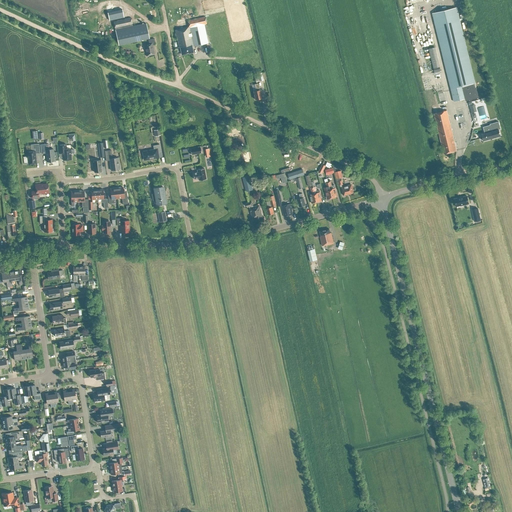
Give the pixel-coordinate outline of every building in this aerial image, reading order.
[(192,0),(196,15),(204,14),(200,0),(192,0)] [(109,21),(116,20),(113,5),(105,6),(109,21)] [(476,88),(475,84),(475,83),(457,7),(432,13),(454,101),(466,98),(466,99),(467,99),(468,99),(469,100),(479,98),(476,88)] [(193,52),(191,46),(208,43),(203,24),(206,23),(205,17),(187,21),(188,25),(187,25),(187,26),(179,28),(179,29),(175,30),(179,48),(180,47),(182,54),(193,52)] [(133,26),(131,18),(113,21),(115,28),(118,45),(149,38),(146,23),(133,26)] [(147,56),(154,54),(152,45),(155,44),(154,38),(148,40),(149,44),(144,45),(147,56)] [(433,68),(440,66),(435,47),(429,48),(433,68)] [(256,82),(263,80),(261,72),(254,75),(256,82)] [(259,90),(258,84),(258,83),(254,84),(256,90),(253,91),(255,99),(261,98),(259,90)] [(444,154),(452,152),(456,150),(446,110),(434,113),(444,154)] [(499,121),(490,124),(490,125),(490,126),(494,138),(500,136),(498,129),(501,128),(499,121)] [(485,133),(481,134),(483,141),(487,140),(494,138),(490,126),(490,125),(483,127),(485,133)] [(27,156),(23,156),(24,163),(28,162),(28,164),(36,163),(35,154),(40,153),(39,144),(31,144),(31,151),(27,152),(27,156)] [(48,144),(40,144),(41,153),(46,153),(47,162),(55,161),(54,158),(57,158),(56,152),(54,152),(53,149),(49,149),(48,144)] [(74,149),(70,150),(70,145),(66,145),(66,144),(58,145),(59,157),(63,157),(63,160),(71,160),(71,153),(74,153),(74,149)] [(149,160),(148,159),(158,157),(157,152),(161,151),(159,144),(153,146),(154,150),(143,152),(144,160),(145,159),(145,160),(149,160)] [(112,158),(111,150),(104,151),(106,161),(110,160),(111,170),(119,169),(119,168),(120,168),(120,164),(119,164),(118,157),(112,158)] [(101,171),(101,167),(100,160),(92,161),(93,168),(94,168),(94,172),(101,171)] [(206,179),(204,168),(197,169),(197,172),(193,173),(194,179),(198,178),(199,180),(206,179)] [(290,179),(304,175),(302,168),(288,173),(290,179)] [(246,191),(253,189),(249,175),(243,177),(246,191)] [(332,198),(328,181),(327,178),(324,179),(326,187),(324,188),(325,193),(326,193),(327,196),(325,196),(326,200),(332,199),(332,198)] [(343,186),(342,184),(343,184),(342,179),(339,180),(340,185),(340,187),(341,189),(343,195),(353,192),(351,185),(350,185),(350,184),(343,186)] [(328,181),(332,198),(337,196),(335,190),(336,190),(335,188),(334,185),(332,185),(330,181),(328,181)] [(40,185),(40,183),(35,184),(36,191),(31,191),(32,199),(39,198),(38,194),(48,192),(47,184),(40,185)] [(167,203),(164,186),(153,188),(154,193),(151,194),(153,200),(155,200),(156,205),(167,203)] [(312,203),(317,202),(314,192),(312,186),(310,187),(311,191),(308,192),(309,197),(310,197),(312,203)] [(314,192),(317,202),(321,201),(320,194),(320,192),(319,189),(316,190),(315,186),(312,186),(314,192)] [(114,199),(118,199),(116,187),(112,188),(110,189),(111,194),(107,195),(108,204),(114,203),(114,200),(114,199)] [(116,187),(118,199),(121,198),(122,199),(122,204),(128,204),(126,191),(123,191),(123,187),(120,187),(116,187)] [(97,190),(98,199),(101,199),(101,202),(103,202),(104,208),(108,207),(107,199),(103,199),(103,189),(97,190)] [(77,190),(78,202),(81,202),(82,202),(82,207),(88,207),(88,199),(84,199),(84,191),(81,191),(81,190),(77,190)] [(305,205),(303,197),(302,193),(299,194),(300,198),(297,199),(298,202),(299,207),(305,205)] [(274,213),(272,207),(276,206),(274,195),(269,196),(271,201),(267,202),(268,208),(266,208),(267,211),(268,211),(268,215),(274,213)] [(456,207),(469,204),(467,195),(454,198),(456,207)] [(284,216),(293,214),(290,204),(281,206),(284,216)] [(262,216),(259,205),(255,206),(250,208),(252,217),(255,216),(255,218),(262,216)] [(480,222),(480,220),(481,220),(478,208),(471,209),(474,221),(475,221),(475,223),(480,222)] [(10,236),(11,236),(16,235),(14,225),(13,217),(6,213),(8,225),(7,225),(8,232),(7,232),(8,236),(9,237),(10,236)] [(53,228),(52,228),(52,219),(47,219),(47,216),(39,216),(40,223),(44,223),(44,232),(49,231),(49,233),(53,232),(53,228)] [(123,220),(123,218),(116,218),(117,225),(121,225),(121,232),(129,232),(128,220),(123,220)] [(115,226),(115,219),(114,219),(112,219),(112,223),(110,223),(110,222),(103,222),(103,226),(102,226),(102,230),(103,230),(103,233),(110,233),(110,227),(115,226)] [(79,225),(79,224),(72,224),(72,230),(71,230),(71,234),(79,234),(79,231),(83,231),(82,225),(79,225)] [(320,237),(322,246),(334,243),(331,232),(330,233),(329,228),(319,231),(321,236),(320,237)] [(316,259),(314,249),(308,250),(310,261),(316,259)] [(78,266),(78,275),(81,275),(81,280),(87,280),(87,274),(84,274),(84,266),(78,266)] [(58,271),(58,269),(53,270),(53,271),(47,272),(48,279),(59,278),(59,275),(63,274),(62,270),(58,271)] [(13,271),(15,280),(18,279),(19,285),(22,284),(20,270),(13,271)] [(7,287),(9,286),(7,272),(1,273),(0,273),(0,282),(6,281),(7,287)] [(62,291),(62,288),(58,289),(58,288),(48,290),(49,297),(59,296),(59,297),(64,296),(63,291),(62,291)] [(50,311),(63,309),(61,301),(49,303),(50,311)] [(27,302),(19,304),(19,307),(14,308),(14,311),(28,309),(27,302)] [(63,318),(62,315),(52,316),(53,324),(63,322),(63,323),(66,323),(66,318),(63,318)] [(30,322),(22,323),(22,327),(17,327),(17,330),(31,328),(30,322)] [(64,331),(64,328),(54,329),(55,336),(61,336),(61,337),(70,335),(70,330),(64,331)] [(60,349),(73,347),(72,340),(59,342),(60,349)] [(27,358),(25,349),(22,350),(21,344),(18,345),(20,359),(27,358)] [(62,362),(75,359),(75,356),(74,351),(67,352),(67,355),(61,356),(62,362)] [(75,359),(62,362),(63,367),(68,366),(68,370),(76,368),(75,363),(76,363),(75,359)] [(100,373),(99,369),(89,370),(90,377),(98,376),(99,379),(105,379),(104,373),(100,373)] [(29,386),(30,395),(34,394),(35,400),(41,399),(40,393),(36,394),(35,385),(29,386)] [(27,395),(30,395),(29,386),(23,387),(24,395),(21,396),(22,402),(27,401),(27,395)] [(94,401),(104,399),(104,395),(110,394),(109,387),(96,389),(97,393),(93,394),(94,401)] [(9,389),(10,398),(13,397),(14,404),(21,403),(20,394),(16,395),(15,388),(9,389)] [(7,398),(10,398),(9,389),(3,390),(4,396),(1,396),(2,406),(8,405),(7,398)] [(98,423),(108,421),(107,416),(113,415),(112,408),(99,410),(100,414),(96,415),(98,423)] [(17,421),(2,423),(3,430),(13,428),(13,425),(18,424),(17,421)] [(79,424),(70,425),(70,429),(68,429),(68,431),(66,432),(67,435),(73,434),(72,431),(79,430),(79,424)] [(104,430),(100,431),(101,437),(105,437),(105,440),(111,439),(110,431),(113,430),(113,429),(120,428),(119,424),(104,426),(105,430),(104,430)] [(5,443),(15,442),(15,439),(17,438),(16,432),(10,433),(11,437),(4,438),(5,443)] [(41,466),(47,465),(47,461),(46,452),(45,452),(45,451),(50,450),(47,435),(45,435),(45,438),(43,438),(42,437),(41,437),(40,439),(40,440),(42,441),(42,446),(42,447),(43,448),(43,450),(41,450),(42,453),(39,454),(35,455),(36,462),(41,462),(41,466)] [(76,439),(76,435),(67,436),(68,443),(74,442),(73,439),(76,439)] [(67,436),(60,437),(61,446),(68,445),(67,436)] [(14,452),(21,451),(27,450),(26,445),(22,446),(22,445),(16,446),(15,442),(5,443),(6,449),(14,448),(14,452)] [(103,456),(113,454),(112,450),(118,449),(118,447),(117,442),(108,443),(109,448),(102,449),(103,456)] [(74,445),(70,446),(71,452),(75,452),(76,460),(84,459),(82,448),(78,449),(77,445),(74,445)] [(56,457),(55,458),(55,460),(56,461),(58,461),(58,463),(66,462),(65,455),(69,454),(68,448),(61,449),(61,452),(57,452),(58,457),(56,457)] [(8,463),(18,462),(18,458),(22,457),(21,451),(14,452),(14,456),(7,457),(8,463)] [(110,468),(121,467),(120,463),(122,462),(122,457),(120,458),(116,458),(116,462),(109,463),(110,468)] [(112,486),(121,485),(121,482),(123,481),(123,479),(125,479),(125,477),(128,476),(127,475),(131,474),(130,470),(123,471),(124,476),(118,477),(119,479),(112,481),(112,486)] [(53,493),(52,486),(45,487),(46,497),(51,497),(52,501),(57,500),(56,493),(53,493)] [(33,502),(33,500),(31,489),(24,490),(25,501),(30,500),(31,511),(40,510),(39,504),(35,504),(33,504),(32,502),(33,502)] [(13,498),(12,492),(2,494),(4,506),(11,504),(11,507),(18,506),(17,498),(13,498)] [(120,507),(120,503),(114,504),(114,505),(112,505),(112,504),(106,505),(104,510),(105,511),(114,511),(115,508),(120,507)]
